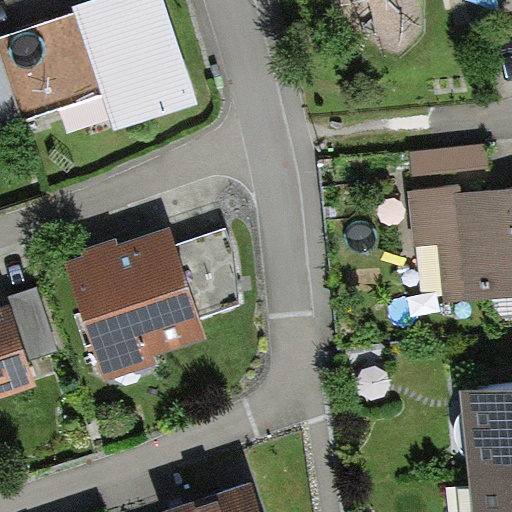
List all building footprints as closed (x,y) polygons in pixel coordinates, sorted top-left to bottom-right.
[(199,101),(165,0),(116,0),(2,38),(28,116),(105,90),(118,128),(199,101)] [(0,53),(0,123),(18,118),(0,53)] [(511,288),(511,194),(479,197),(475,147),(402,153),(408,243),(432,241),(436,294),(511,288)] [(175,236),(73,268),(105,369),(207,337),(175,236)] [(14,310),(0,314),(0,395),(37,383),(14,310)] [(511,511),(511,383),(475,386),(482,511),(511,511)] [(262,511),(252,485),(180,511),(262,511)]
